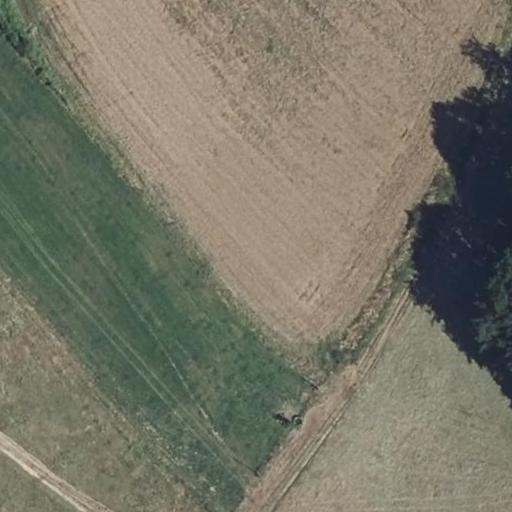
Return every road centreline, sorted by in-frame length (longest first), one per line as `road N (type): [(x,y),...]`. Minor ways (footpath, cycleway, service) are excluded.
road 1 (track): [(263,511),(366,369),(456,212),(511,72)]
road 2 (track): [(0,442),(100,511)]
